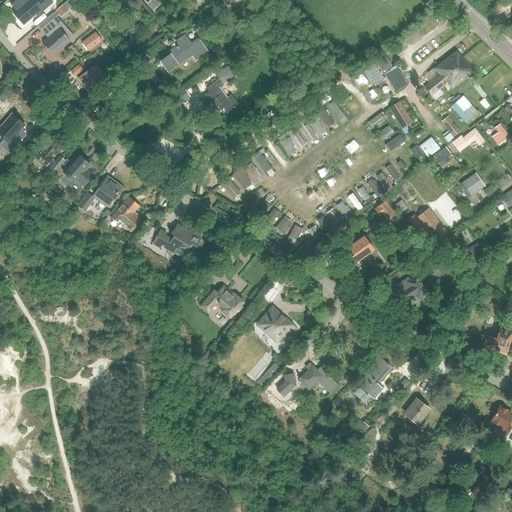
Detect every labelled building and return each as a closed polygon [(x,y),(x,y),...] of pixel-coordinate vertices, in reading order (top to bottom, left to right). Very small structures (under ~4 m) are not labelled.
[(16,11),(13,13),(23,25),(36,14),(37,16),(53,3),(50,0),(41,0),(38,3),(36,0),(16,0),(11,5),(16,11)] [(73,0),(67,0),(54,12),(58,16),(59,17),(75,2),(73,0)] [(150,0),(147,3),(153,10),(160,5),(155,0),(150,0)] [(127,7),(140,10),(141,3),(128,1),(127,7)] [(54,12),(38,26),(48,39),(43,43),(53,54),(69,41),(59,29),(52,21),(57,17),(58,16),(54,12)] [(82,43),(89,51),(102,41),(95,33),(93,35),(82,43)] [(171,54),(161,61),(168,72),(178,65),(191,56),(195,60),(208,51),(198,37),(191,43),(185,34),(175,40),(174,38),(168,42),(173,48),(169,51),(171,54)] [(453,89),(473,73),(456,51),(434,69),(439,76),(425,87),(431,96),(448,83),(453,89)] [(233,53),(227,57),(231,64),(237,60),(233,53)] [(147,54),(141,58),(145,64),(150,60),(147,54)] [(373,63),(364,69),(365,71),(373,83),(375,86),(384,80),(383,78),(386,76),(385,74),(393,68),(386,58),(384,56),(376,62),(376,63),(374,64),(373,63)] [(95,65),(86,73),(78,79),(87,90),(104,76),(95,65)] [(234,75),(228,66),(216,74),(223,83),(234,75)] [(71,72),(75,76),(81,71),(78,67),(71,72)] [(393,68),(385,74),(386,76),(395,91),(405,84),(395,67),(393,68)] [(210,92),(205,96),(211,104),(218,113),(222,109),(223,110),(224,109),(225,110),(228,113),(238,104),(236,102),(230,93),(226,96),(219,86),(218,85),(222,82),(219,78),(207,88),(210,92)] [(148,90),(154,98),(162,92),(156,84),(148,90)] [(173,96),(179,104),(189,97),(183,88),(173,96)] [(463,96),(462,96),(451,107),(466,124),(478,113),(463,96)] [(328,106),(339,120),(345,116),(334,101),(328,106)] [(400,102),(389,108),(403,129),(407,127),(413,123),(400,102)] [(318,113),(328,128),(334,124),(328,114),(329,113),(327,110),(325,112),(323,108),(317,111),(318,113)] [(380,113),(368,122),(374,130),(385,121),(388,119),(382,111),(380,113)] [(12,114),(0,127),(0,135),(5,140),(0,144),(0,145),(9,153),(25,135),(20,130),(24,125),(12,114)] [(308,120),(319,135),(325,131),(320,125),(321,124),(315,115),(308,120)] [(448,116),(441,122),(450,133),(444,137),(448,142),(454,137),(460,132),(448,116)] [(297,125),(309,142),(317,137),(307,124),(304,126),(301,122),(297,125)] [(492,137),(499,145),(510,137),(501,124),(494,128),(497,133),(492,137)] [(378,135),(382,141),(394,132),(390,126),(389,127),(389,126),(378,133),(379,134),(378,135)] [(288,132),(299,149),(306,144),(295,128),(288,132)] [(479,146),(485,141),(475,129),(463,137),(461,135),(452,142),(459,152),(475,140),(479,146)] [(280,143),(289,156),(296,151),(292,145),(293,144),(286,133),(278,138),(281,142),(280,143)] [(385,145),(390,152),(405,142),(400,135),(385,145)] [(41,140),(34,148),(38,152),(35,156),(47,167),(53,159),(51,157),(62,144),(55,138),(54,139),(51,137),(45,144),(41,140)] [(419,146),(427,157),(440,148),(431,137),(419,146)] [(416,146),(410,150),(416,160),(423,156),(416,146)] [(432,156),(441,167),(454,157),(446,147),(432,156)] [(253,156),(266,173),(272,168),(259,151),(253,156)] [(66,159),(62,164),(67,168),(63,172),(75,183),(77,180),(83,186),(92,175),(86,170),(90,165),(78,155),(71,163),(66,159)] [(50,169),(55,173),(64,160),(59,157),(50,169)] [(400,160),(397,163),(403,170),(406,167),(400,160)] [(245,167),(256,181),(262,176),(251,163),(245,167)] [(385,168),(395,181),(400,178),(391,165),(385,168)] [(234,177),(244,190),(252,184),(247,178),(248,177),(246,174),(247,173),(241,166),(236,170),(238,173),(234,177)] [(376,177),(385,190),(391,185),(382,172),(376,177)] [(475,173),(452,189),(461,202),(484,186),(475,173)] [(93,196),(108,206),(121,188),(106,177),(93,196)] [(222,186),(233,199),(240,193),(229,179),(222,186)] [(367,183),(375,195),(382,190),(375,180),(374,181),(372,179),(367,183)] [(483,191),(488,197),(496,190),(491,184),(483,191)] [(363,204),(365,207),(376,200),(372,195),(370,196),(363,186),(357,190),(365,202),(363,204)] [(511,189),(501,197),(508,207),(511,203),(511,189)] [(244,202),(250,208),(261,197),(255,191),(244,202)] [(85,211),(94,198),(88,193),(78,206),(85,211)] [(352,193),(347,197),(357,211),(362,207),(352,193)] [(124,227),(131,232),(141,220),(134,213),(140,206),(129,196),(111,217),(117,223),(120,220),(126,225),(124,227)] [(250,212),(248,215),(252,218),(253,216),(257,220),(269,207),(268,206),(270,205),(264,200),(252,214),(250,212)] [(394,206),(400,214),(408,208),(401,200),(394,206)] [(381,214),(385,219),(387,221),(395,215),(385,201),(374,209),(379,216),(381,214)] [(351,214),(341,202),(336,206),(341,213),(340,214),(344,219),(351,214)] [(263,221),(270,226),(280,213),(274,208),(263,221)] [(327,213),(337,226),(343,221),(333,209),(327,213)] [(428,209),(417,217),(415,214),(408,220),(426,245),(433,240),(434,242),(446,233),(428,209)] [(286,229),(291,222),(285,216),(275,228),(278,230),(284,235),(288,230),(286,229)] [(320,228),(324,234),(332,229),(322,216),(317,220),(322,227),(320,228)] [(337,232),(346,226),(343,222),(335,228),(337,232)] [(197,246),(201,237),(178,224),(173,233),(177,235),(174,240),(165,235),(166,233),(161,230),(153,243),(161,247),(162,245),(183,257),(191,243),(197,246)] [(295,225),(287,241),(294,245),(293,247),(296,249),(299,242),(296,241),(303,229),(295,225)] [(309,240),(310,243),(320,238),(314,226),(308,230),(312,238),(309,240)] [(464,243),(456,232),(445,240),(453,251),(464,243)] [(343,251),(353,265),(374,250),(364,236),(343,251)] [(320,240),(314,244),(319,251),(325,247),(320,240)] [(463,252),(472,266),(491,255),(482,240),(463,252)] [(416,241),(408,244),(411,252),(419,250),(416,241)] [(473,271),(478,278),(487,272),(483,265),(473,271)] [(457,275),(462,280),(471,271),(466,266),(457,275)] [(207,268),(200,276),(207,283),(215,275),(207,268)] [(408,278),(397,285),(401,291),(399,292),(406,302),(416,296),(418,299),(427,293),(416,276),(409,280),(408,278)] [(272,304),(284,290),(273,281),(262,294),(272,304)] [(214,291),(201,307),(208,312),(216,303),(223,309),(222,310),(230,317),(244,301),(234,293),(233,293),(229,290),(224,286),(217,294),(214,291)] [(298,330),(293,325),(294,325),(273,306),(255,325),(273,341),(276,344),(284,335),(289,339),(298,330)] [(487,335),(483,347),(506,354),(511,335),(511,330),(500,327),(496,338),(487,335)] [(373,362),(376,365),(358,385),(373,398),(383,387),(378,383),(392,367),(382,358),(378,356),(373,362)] [(319,380),(331,393),(338,385),(321,367),(317,370),(313,366),(314,366),(310,362),(306,367),(309,370),(299,379),(309,389),(319,380)] [(273,364),(268,370),(274,375),(280,369),(273,364)] [(277,389),(284,396),(295,385),(294,373),(284,375),(285,381),(277,389)] [(410,383),(406,379),(393,392),(397,396),(410,383)] [(401,395),(405,398),(410,391),(406,388),(401,395)] [(415,399),(403,415),(416,425),(428,409),(415,399)] [(506,425),(511,415),(511,414),(500,407),(496,413),(495,414),(495,415),(492,421),(499,425),(497,429),(507,435),(511,427),(506,425)] [(364,423),(357,430),(362,434),(369,427),(364,423)] [(494,455),(502,460),(509,448),(502,443),(494,455)] [(475,473),(479,475),(484,469),(480,466),(475,473)] [(467,489),(476,495),(484,483),(475,477),(467,489)]
